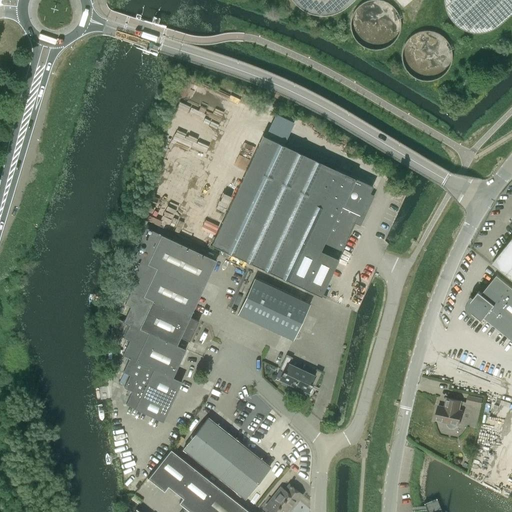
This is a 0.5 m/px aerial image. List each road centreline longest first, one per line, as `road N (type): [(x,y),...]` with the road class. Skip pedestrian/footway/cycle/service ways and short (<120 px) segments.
road 1 (tertiary): [(485,200),(316,102),(118,29)]
road 2 (tertiary): [(386,511),(422,342),(485,200)]
road 3 (unclassified): [(320,511),(323,445),(359,422),(402,275)]
road 4 (primary): [(0,219),(57,42)]
road 5 (primary): [(37,37),(0,194)]
